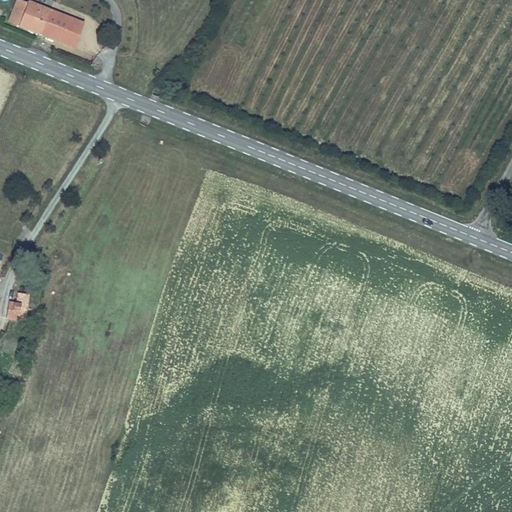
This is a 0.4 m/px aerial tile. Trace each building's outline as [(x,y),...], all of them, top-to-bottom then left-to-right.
[(17,2),(12,17),(22,21),(28,6),(17,2)] [(28,6),(22,21),(19,28),(64,46),(73,21),(29,4),(28,6)] [(19,28),(22,21),(12,17),(9,24),(19,28)] [(75,50),(83,26),(73,21),(64,46),(75,50)] [(18,294),(17,305),(8,304),(5,321),(24,324),(29,296),(18,294)]
